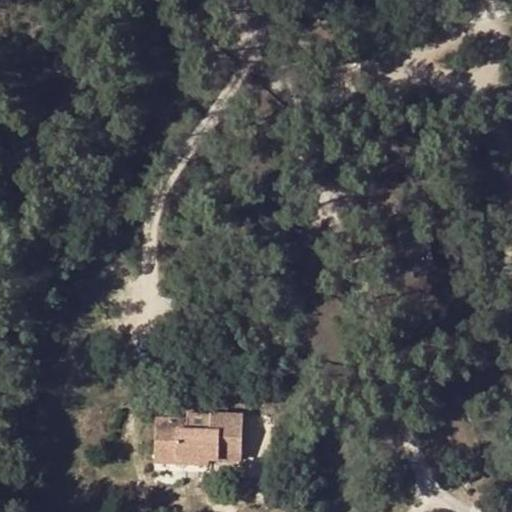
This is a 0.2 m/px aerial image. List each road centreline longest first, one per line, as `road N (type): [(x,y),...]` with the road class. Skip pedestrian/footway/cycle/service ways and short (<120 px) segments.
road 1 (unknown): [(414,511),(418,443),(343,251),(303,83)]
road 2 (unclassified): [(232,0),(276,71),(303,83),(346,81),(511,10)]
road 3 (unknown): [(248,30),(159,184),(146,298)]
road 4 (track): [(480,20),(511,208)]
